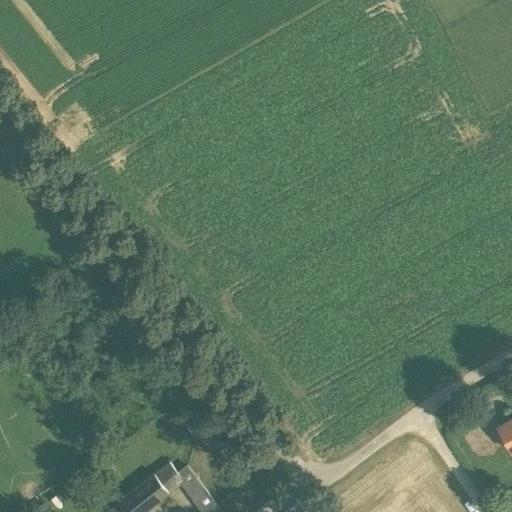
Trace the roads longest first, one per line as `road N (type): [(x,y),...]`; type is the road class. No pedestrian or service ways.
road 1 (unclassified): [(314,490),(0,101)]
road 2 (unclassified): [(314,490),(430,402),(511,353)]
